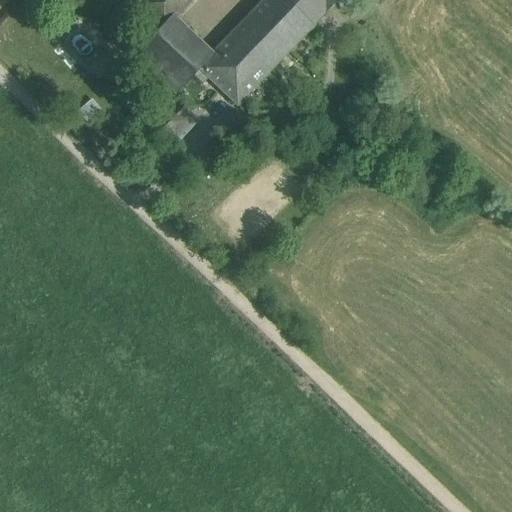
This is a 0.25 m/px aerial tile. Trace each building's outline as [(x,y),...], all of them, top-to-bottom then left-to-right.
[(143,0),(143,1),(165,24),(175,14),(176,15),(190,0),(143,0)] [(312,0),(266,0),(214,53),(215,54),(195,74),(204,83),(210,77),(238,105),(327,14),(312,0)] [(312,0),(327,14),(340,0),(312,0)] [(176,15),(175,14),(165,24),(137,53),(177,93),(195,74),(215,54),(214,53),(176,15)] [(202,120),(188,105),(154,140),(169,154),(202,120)]
